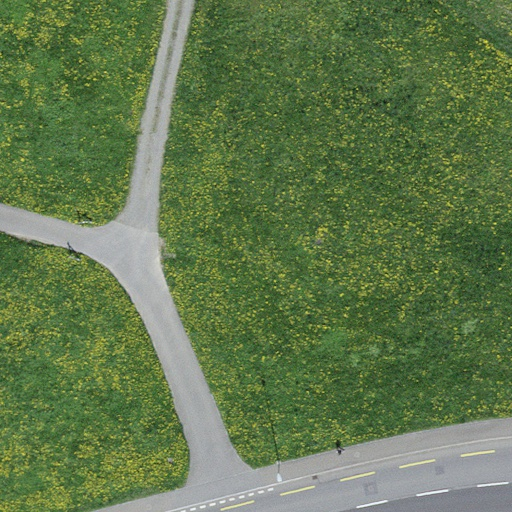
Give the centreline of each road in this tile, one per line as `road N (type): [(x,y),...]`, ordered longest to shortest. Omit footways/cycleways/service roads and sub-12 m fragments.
road 1 (track): [(179,0),(137,230)]
road 2 (secondary): [(348,511),(511,485)]
